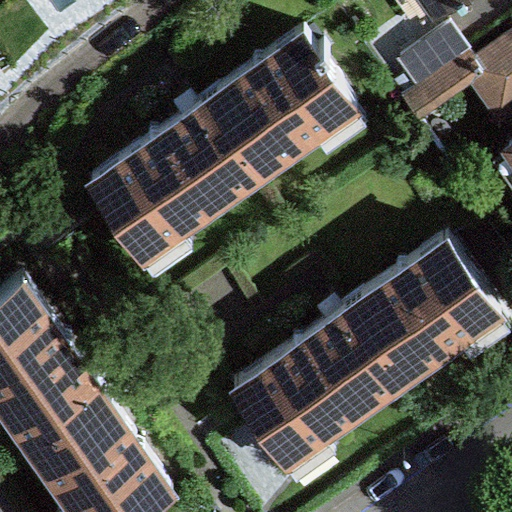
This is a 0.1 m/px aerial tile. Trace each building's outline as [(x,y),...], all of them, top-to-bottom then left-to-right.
[(423,0),(438,19),(463,0),(423,0)] [(511,136),(511,20),(472,49),(450,17),(384,63),(418,113),(470,77),(511,136)] [(362,109),(303,25),(83,178),(142,263),(362,109)] [(511,142),(498,153),(511,172),(511,142)] [(451,229),(230,382),(291,469),(511,316),(451,229)] [(22,267),(0,282),(0,418),(65,511),(139,511),(176,487),(22,267)]
